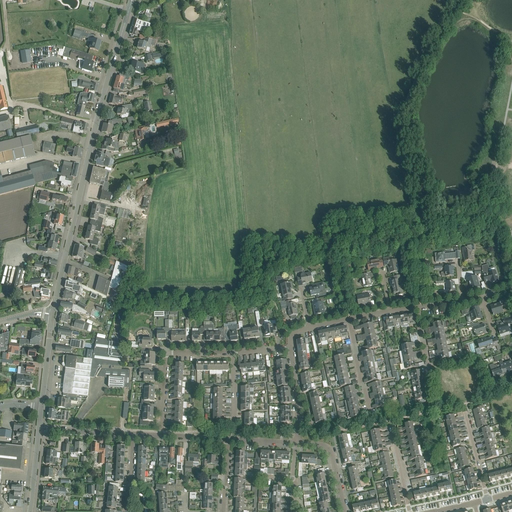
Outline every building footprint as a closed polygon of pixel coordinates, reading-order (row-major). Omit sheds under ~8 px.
[(134,19),(129,34),(135,36),(137,29),(140,30),(145,32),(146,28),(148,29),(149,24),(142,22),(136,20),(134,19)] [(74,30),(72,37),(79,40),(80,36),(82,32),(74,30)] [(90,49),(93,50),(98,51),(101,42),(89,38),(88,42),(91,43),(90,49)] [(156,40),(146,39),(145,43),(139,42),(138,44),(138,43),(137,45),(138,45),(137,48),(146,51),(147,47),(150,48),(151,45),(154,46),(156,40)] [(59,49),(57,55),(58,55),(63,57),(65,48),(63,47),(63,50),(59,49)] [(65,48),(63,57),(77,61),(78,60),(84,62),(83,64),(82,70),(81,70),(86,71),(91,73),(94,65),(91,64),(93,56),(88,55),(65,48)] [(135,73),(139,73),(140,68),(143,69),(144,65),(132,63),(130,70),(135,71),(135,73)] [(117,76),(115,82),(124,85),(125,80),(128,81),(129,77),(123,75),(122,78),(117,76)] [(80,80),(78,86),(89,89),(88,94),(94,95),(95,92),(96,93),(98,85),(93,84),(80,80)] [(124,85),(115,82),(113,88),(123,91),(125,85),(124,85)] [(84,93),(81,101),(86,102),(94,104),(96,96),(94,95),(88,94),(84,93)] [(108,104),(109,104),(114,105),(115,103),(117,103),(117,102),(121,103),(122,98),(117,97),(117,96),(111,95),(108,104)] [(85,106),(79,105),(76,115),(82,117),(85,106)] [(132,105),(126,105),(122,106),(122,109),(122,110),(118,109),(117,114),(122,116),(121,119),(127,118),(128,114),(125,113),(127,109),(132,111),(132,105)] [(0,117),(0,131),(11,129),(8,116),(0,117)] [(178,118),(156,124),(157,128),(179,122),(178,118)] [(101,132),(106,133),(110,134),(112,126),(113,126),(122,125),(121,119),(108,121),(107,125),(103,124),(101,132)] [(87,133),(89,125),(81,123),(76,122),(75,127),(74,128),(73,130),(73,132),(82,134),(83,133),(82,133),(83,132),(87,133)] [(39,132),(38,125),(19,129),(20,136),(39,132)] [(30,136),(16,139),(21,159),(35,155),(30,136)] [(21,159),(16,139),(6,142),(10,161),(21,159)] [(102,149),(113,152),(115,145),(118,146),(119,143),(107,140),(106,143),(103,142),(102,149)] [(0,163),(10,161),(6,142),(0,143),(0,163)] [(50,149),(44,147),(43,147),(42,152),(42,153),(53,155),(56,145),(51,144),(50,149)] [(73,153),(72,157),(80,159),(82,150),(79,149),(80,147),(76,146),(76,148),(74,148),(74,149),(67,147),(66,152),(73,153)] [(95,165),(108,168),(110,159),(104,157),(105,155),(104,155),(101,154),(97,154),(96,157),(95,162),(96,162),(95,165)] [(46,161),(29,166),(31,171),(34,185),(51,180),(46,161)] [(54,163),(46,161),(51,180),(60,178),(61,175),(67,176),(73,177),(76,178),(79,165),(64,162),(61,174),(52,172),(54,163)] [(93,168),(91,176),(105,179),(107,171),(93,168)] [(30,171),(20,174),(24,189),(34,186),(34,185),(31,171),(30,171)] [(20,174),(9,177),(13,191),(24,189),(20,174)] [(59,179),(58,182),(59,182),(59,183),(61,183),(61,186),(65,187),(70,188),(70,187),(71,187),(72,185),(71,184),(72,182),(73,177),(67,176),(66,179),(65,179),(60,178),(60,179),(59,179)] [(105,179),(91,176),(90,183),(102,186),(101,192),(99,200),(110,202),(112,194),(108,193),(108,191),(107,190),(109,183),(104,182),(105,179)] [(9,177),(2,179),(5,193),(6,194),(13,191),(9,177)] [(122,187),(115,197),(117,199),(125,189),(122,187)] [(39,200),(42,201),(47,202),(49,194),(41,192),(39,200)] [(52,200),(67,204),(68,198),(53,195),(52,200)] [(93,206),(91,213),(98,214),(104,215),(106,208),(109,208),(110,206),(106,206),(105,205),(100,204),(99,208),(94,207),(93,206)] [(118,215),(117,219),(120,219),(120,217),(129,219),(131,212),(119,210),(118,215)] [(96,221),(96,224),(102,226),(103,219),(97,218),(98,214),(91,213),(90,219),(96,221)] [(54,224),(56,225),(61,226),(61,224),(62,225),(62,224),(63,222),(62,222),(63,216),(58,215),(57,215),(56,218),(53,217),(52,220),(54,221),(54,224)] [(88,227),(87,233),(94,234),(95,231),(100,232),(101,228),(102,226),(96,224),(95,228),(88,227)] [(50,239),(49,243),(57,244),(57,243),(58,241),(57,241),(58,237),(51,236),(52,234),(54,234),(55,231),(49,230),(48,229),(46,238),(50,239)] [(94,234),(87,233),(85,239),(92,241),(91,245),(97,246),(99,239),(93,238),(94,234)] [(57,244),(49,243),(48,246),(44,245),(44,247),(39,246),(38,251),(46,252),(47,251),(48,249),(55,251),(56,247),(57,247),(57,245),(57,244)] [(84,247),(75,245),(72,257),(81,259),(84,247)] [(467,248),(462,248),(462,250),(463,255),(464,254),(464,261),(473,260),(472,250),(474,250),(474,246),(471,246),(467,246),(467,248)] [(97,252),(87,247),(85,251),(95,256),(97,252)] [(435,254),(435,258),(436,263),(445,262),(445,259),(456,258),(456,259),(460,259),(460,254),(460,252),(455,252),(455,253),(444,254),(444,253),(435,254)] [(381,256),(378,257),(378,260),(367,262),(368,270),(366,271),(367,273),(371,272),(371,270),(384,268),(382,259),(381,256)] [(383,258),(384,261),(385,266),(388,265),(388,266),(389,266),(389,268),(390,273),(399,271),(397,260),(391,261),(390,257),(383,258)] [(44,258),(43,262),(48,263),(48,265),(56,266),(57,261),(49,259),(44,258)] [(109,287),(109,288),(122,291),(125,280),(118,279),(121,269),(127,273),(128,267),(117,262),(111,282),(109,287)] [(485,265),(482,267),(483,276),(484,278),(485,283),(489,282),(488,280),(490,280),(490,281),(491,283),(499,281),(497,276),(496,271),(495,271),(488,274),(485,265)] [(68,275),(77,277),(79,270),(75,269),(75,268),(70,267),(68,275)] [(453,267),(448,267),(445,268),(445,272),(441,272),(442,277),(446,277),(454,276),(453,267)] [(22,286),(26,271),(19,269),(14,289),(22,286)] [(41,274),(40,277),(44,278),(44,279),(47,280),(52,281),(53,278),(53,277),(54,274),(48,272),(49,271),(45,270),(44,275),(41,274)] [(372,274),(372,273),(361,275),(362,279),(359,283),(362,285),(363,285),(364,287),(367,286),(369,288),(371,286),(371,285),(373,283),(371,281),(370,280),(369,278),(370,278),(369,274),(372,274)] [(297,278),(299,286),(306,285),(306,283),(312,282),(311,274),(301,276),(301,277),(297,278)] [(394,294),(397,293),(398,295),(403,294),(401,281),(403,281),(402,275),(394,277),(394,281),(391,281),(394,294)] [(476,281),(478,280),(476,276),(467,279),(467,281),(468,280),(471,289),(478,287),(476,281)] [(99,277),(95,291),(100,293),(107,296),(109,288),(109,287),(111,282),(103,279),(99,277)] [(66,284),(65,289),(66,289),(66,290),(70,291),(81,293),(82,288),(76,286),(77,285),(74,284),(72,283),(67,282),(66,282),(66,284)] [(446,283),(447,292),(455,292),(454,282),(446,283)] [(288,284),(287,284),(281,285),(284,300),(293,298),(291,290),(293,289),(291,283),(288,284)] [(313,285),(313,288),(310,289),(311,296),(316,295),(319,294),(320,294),(319,291),(323,290),(322,283),(313,285)] [(36,288),(35,293),(36,298),(41,298),(49,299),(50,291),(36,288)] [(64,291),(62,299),(67,300),(68,300),(68,299),(75,300),(77,296),(74,294),(70,293),(70,291),(66,290),(65,289),(65,292),(64,291)] [(362,295),(357,296),(359,307),(363,306),(363,305),(371,303),(369,295),(362,296),(362,295)] [(314,311),(315,315),(325,313),(322,302),(327,301),(327,298),(318,299),(318,303),(313,304),(314,309),(315,309),(315,310),(314,311)] [(490,307),(493,315),(503,312),(501,306),(507,304),(505,298),(499,300),(500,304),(490,307)] [(289,316),(290,316),(291,319),(292,320),(297,319),(296,315),(298,315),(298,314),(297,315),(296,307),(295,303),(292,304),(291,301),(285,302),(285,301),(280,302),(281,306),(287,305),(289,316)] [(62,302),(61,308),(73,310),(72,312),(81,313),(85,315),(87,312),(77,306),(73,305),(74,304),(62,302)] [(80,302),(77,306),(85,310),(87,306),(80,302)] [(466,310),(461,312),(463,315),(467,314),(469,313),(470,313),(473,321),(480,319),(480,318),(481,318),(482,317),(482,316),(481,315),(481,314),(480,314),(479,314),(478,310),(479,310),(478,306),(466,310)] [(70,320),(71,316),(65,315),(60,314),(58,322),(64,323),(67,323),(68,320),(70,320)] [(414,314),(407,315),(408,325),(415,324),(414,314)] [(407,315),(400,316),(401,326),(401,328),(408,327),(408,325),(407,315)] [(400,316),(393,317),(394,327),(401,326),(400,316)] [(169,328),(169,320),(169,319),(169,317),(165,317),(165,328),(162,328),(162,332),(157,332),(157,340),(166,339),(166,336),(169,336),(169,328)] [(394,327),(393,317),(386,319),(387,323),(383,324),(385,331),(388,331),(388,328),(394,327)] [(511,331),(510,324),(511,324),(509,318),(502,320),(503,324),(497,326),(500,336),(500,335),(504,333),(505,336),(510,335),(510,332),(511,331),(511,332),(511,331)] [(73,320),(71,327),(74,328),(83,330),(85,323),(76,321),(73,320)] [(263,322),(264,327),(265,332),(264,332),(265,337),(270,336),(270,335),(274,335),(274,332),(277,331),(276,326),(275,320),(268,322),(268,321),(267,320),(264,321),(263,322)] [(430,328),(430,331),(443,328),(446,328),(445,322),(433,324),(434,327),(430,328)] [(364,328),(365,332),(374,330),(373,324),(360,326),(360,329),(364,328)] [(477,335),(477,336),(486,334),(486,332),(484,324),(480,325),(475,327),(474,324),(468,326),(468,329),(473,327),(476,335),(477,335)] [(224,327),(224,336),(230,337),(231,342),(238,341),(237,330),(238,330),(239,330),(239,328),(239,326),(237,326),(237,325),(228,327),(229,332),(228,332),(227,328),(224,327)] [(200,335),(204,335),(204,329),(204,326),(200,326),(200,329),(192,329),(192,336),(192,341),(200,341),(200,335)] [(207,341),(214,341),(214,333),(214,326),(204,326),(204,329),(204,335),(207,335),(207,341)] [(346,326),(339,328),(341,338),(343,337),(348,336),(346,326)] [(221,335),(224,336),(224,327),(222,327),(222,329),(218,329),(218,333),(214,333),(214,341),(221,341),(221,335)] [(258,328),(250,329),(252,338),(255,338),(256,338),(259,337),(259,332),(258,328)] [(339,328),(332,329),(334,339),(341,338),(339,328)] [(58,335),(59,335),(61,335),(61,339),(65,339),(66,336),(69,336),(69,334),(79,336),(79,333),(72,331),(59,329),(58,335)] [(252,338),(250,329),(243,330),(244,335),(245,340),(245,339),(245,340),(246,341),(248,340),(248,339),(252,338)] [(332,329),(325,331),(327,341),(334,339),(332,329)] [(362,336),(362,338),(375,336),(374,330),(365,332),(366,335),(362,336)] [(327,341),(325,331),(318,332),(319,335),(316,336),(316,338),(317,343),(318,345),(321,344),(321,342),(327,341)] [(3,350),(7,351),(9,334),(9,335),(3,336),(0,336),(0,348),(3,349),(3,350)] [(24,345),(24,344),(35,346),(35,345),(39,345),(39,342),(40,342),(40,339),(41,338),(41,337),(41,336),(41,335),(32,334),(31,341),(20,339),(19,345),(24,345)] [(432,340),(433,342),(446,340),(444,334),(435,336),(436,339),(432,340)] [(63,396),(67,397),(67,396),(77,398),(77,395),(85,396),(86,396),(87,396),(88,396),(90,378),(90,377),(94,378),(98,369),(102,366),(122,367),(123,360),(123,356),(125,344),(120,343),(97,338),(96,343),(94,351),(92,360),(84,359),(77,358),(75,376),(65,375),(63,393),(63,396)] [(132,342),(131,348),(145,349),(145,346),(151,346),(152,339),(138,338),(138,343),(132,342)] [(497,348),(497,350),(501,349),(497,339),(491,340),(491,338),(482,341),(482,340),(477,341),(479,349),(486,346),(487,348),(493,346),(494,349),(497,348)] [(70,347),(80,349),(81,341),(71,339),(70,347)] [(297,340),(297,347),(302,346),(302,345),(306,345),(305,339),(297,340)] [(376,341),(367,343),(368,347),(364,347),(365,350),(378,347),(376,341)] [(402,345),(403,351),(412,350),(411,346),(415,346),(415,343),(411,344),(402,345)] [(10,354),(11,354),(11,351),(14,351),(18,351),(19,345),(9,344),(8,354),(10,354)] [(434,352),(435,354),(448,352),(447,346),(438,348),(438,351),(434,352)] [(22,355),(31,356),(36,357),(36,350),(31,350),(22,349),(22,355)] [(84,350),(83,356),(85,356),(84,359),(92,360),(94,351),(84,350)] [(145,355),(145,359),(155,360),(156,353),(152,353),(152,350),(142,350),(141,355),(145,355)] [(360,360),(372,357),(375,356),(374,350),(371,351),(367,352),(362,353),(363,356),(359,357),(360,360)] [(399,352),(401,358),(417,355),(416,353),(413,353),(412,350),(403,351),(399,352)] [(298,353),(299,359),(304,358),(303,357),(307,357),(307,354),(309,354),(309,351),(306,351),(303,351),(303,352),(298,353)] [(334,357),(335,364),(345,362),(344,355),(334,357)] [(403,364),(405,363),(414,362),(414,358),(417,357),(417,355),(401,358),(402,364),(403,364)] [(66,368),(65,375),(75,376),(77,358),(64,356),(64,359),(64,362),(64,364),(63,364),(63,365),(62,365),(62,366),(63,366),(63,367),(64,367),(65,367),(66,368)] [(155,360),(145,359),(145,362),(141,362),(140,368),(151,368),(152,365),(155,365),(155,360)] [(259,368),(259,373),(266,372),(265,368),(264,368),(264,364),(265,364),(265,362),(264,359),(256,360),(256,364),(257,364),(258,369),(259,368)] [(253,373),(259,373),(259,368),(258,369),(257,364),(256,364),(253,364),(252,361),(250,361),(250,365),(251,364),(252,369),(253,369),(253,373)] [(496,365),(490,367),(494,378),(511,371),(511,362),(511,361),(503,364),(502,361),(499,362),(500,367),(497,369),(496,365)] [(241,375),(247,374),(247,370),(246,370),(245,365),(244,365),(241,366),(240,362),(238,362),(238,366),(240,366),(240,371),(241,371),(241,375)] [(247,374),(253,373),(253,369),(252,369),(251,364),(250,365),(247,365),(246,362),(244,362),(244,365),(245,365),(246,370),(247,370),(247,374)] [(304,364),(299,365),(300,371),(305,370),(305,369),(309,369),(308,365),(310,364),(310,362),(308,362),(308,363),(304,363),(304,364)] [(362,371),(375,369),(378,368),(376,362),(374,363),(365,365),(365,368),(361,369),(362,371)] [(405,363),(403,364),(404,370),(419,367),(419,364),(415,365),(414,362),(405,363)] [(21,368),(20,374),(31,376),(31,372),(34,372),(34,366),(30,366),(30,365),(21,364),(21,368)] [(130,371),(122,370),(103,369),(99,376),(98,377),(109,378),(108,388),(124,388),(125,388),(128,388),(128,389),(129,389),(130,371)] [(144,381),(149,381),(154,381),(154,374),(151,373),(151,370),(140,369),(139,376),(144,377),(144,381)] [(410,372),(412,379),(421,378),(420,371),(410,372)] [(301,375),(302,381),(306,380),(306,379),(310,379),(309,373),(306,373),(306,374),(301,375)] [(376,374),(367,376),(368,380),(364,381),(365,383),(369,382),(381,380),(380,374),(376,374)] [(16,386),(30,387),(30,385),(32,385),(32,380),(31,380),(31,378),(23,377),(23,376),(17,375),(16,386)] [(412,379),(413,386),(422,385),(421,378),(412,379)] [(302,381),(303,387),(307,386),(307,385),(311,384),(310,379),(306,379),(306,380),(302,381)] [(372,387),(373,390),(382,388),(381,382),(368,385),(369,388),(372,387)] [(145,389),(145,394),(155,395),(155,388),(149,387),(149,384),(140,384),(140,387),(142,387),(142,389),(145,389)] [(307,386),(303,387),(303,393),(307,392),(308,392),(308,391),(311,390),(311,387),(314,386),(314,384),(311,384),(307,385),(307,386)] [(241,387),(241,393),(246,393),(246,392),(250,392),(250,388),(253,388),(253,385),(250,386),(246,386),(246,387),(241,387)] [(413,386),(414,393),(424,391),(422,385),(413,386)] [(345,391),(346,395),(355,393),(354,387),(342,389),(342,391),(345,391)] [(370,394),(370,397),(383,394),(382,388),(373,390),(374,394),(370,394)] [(309,394),(311,400),(315,399),(315,398),(319,397),(317,391),(314,392),(314,393),(309,394)] [(412,401),(409,401),(409,405),(411,405),(413,405),(419,403),(419,400),(425,398),(424,391),(414,393),(415,400),(412,401)] [(140,404),(150,404),(148,404),(148,401),(154,402),(155,395),(145,394),(144,399),(142,399),(141,404),(140,404)] [(67,396),(67,397),(66,400),(59,399),(58,408),(65,408),(66,403),(71,404),(71,401),(78,402),(78,398),(77,398),(67,396)] [(311,400),(312,406),(317,405),(316,404),(320,403),(319,397),(315,398),(315,399),(311,400)] [(346,407),(349,406),(358,404),(357,399),(348,400),(345,401),(346,407)] [(385,400),(375,402),(376,405),(372,406),(373,409),(386,406),(385,400)] [(312,406),(313,412),(318,411),(318,410),(321,409),(320,403),(316,404),(317,405),(312,406)] [(144,410),(143,414),(153,415),(154,408),(148,407),(148,404),(150,405),(150,404),(140,404),(140,410),(144,410)] [(473,410),(475,416),(483,414),(482,412),(481,409),(483,408),(483,406),(477,407),(477,409),(473,410)] [(313,412),(314,418),(319,417),(319,416),(323,415),(321,409),(318,410),(318,411),(313,412)] [(57,411),(49,410),(48,419),(68,421),(69,412),(62,411),(61,416),(56,415),(57,411)] [(359,410),(350,412),(348,413),(348,414),(347,415),(348,419),(360,416),(359,410)] [(475,416),(476,422),(484,420),(484,418),(483,415),(485,414),(484,412),(482,412),(483,414),(475,416)] [(153,415),(143,414),(143,419),(140,419),(140,425),(149,426),(148,426),(146,426),(147,421),(153,422),(153,415)] [(222,415),(213,415),(213,420),(216,420),(215,425),(225,425),(225,419),(222,419),(222,416),(222,415)] [(319,417),(314,418),(316,424),(321,422),(321,421),(324,421),(323,415),(319,416),(319,417)] [(281,418),(278,418),(278,422),(274,422),(274,426),(284,426),(284,423),(286,423),(291,423),(291,417),(281,418)] [(484,420),(476,422),(478,428),(486,426),(484,421),(486,420),(486,418),(484,418),(484,420)] [(403,431),(406,430),(414,428),(412,422),(405,424),(406,428),(402,429),(403,431)] [(19,431),(19,432),(28,433),(29,425),(20,423),(20,425),(14,424),(13,430),(19,431)] [(479,436),(483,435),(490,433),(489,427),(481,429),(482,433),(479,434),(479,436)] [(404,437),(407,436),(415,434),(414,428),(406,430),(407,434),(403,434),(404,437)] [(0,437),(3,438),(11,439),(11,432),(0,430),(0,437)] [(18,437),(18,439),(27,440),(28,433),(19,432),(19,434),(13,433),(12,436),(18,437)] [(481,442),(485,441),(484,441),(492,439),(490,433),(483,435),(484,439),(480,440),(481,442)] [(405,443),(409,442),(416,440),(415,434),(407,436),(408,439),(405,440),(405,443)] [(339,436),(340,444),(348,442),(347,435),(339,436)] [(12,441),(11,446),(25,448),(26,448),(26,442),(27,442),(27,440),(18,439),(18,441),(12,441)] [(483,448),(486,447),(493,445),(492,439),(484,441),(485,441),(485,445),(482,446),(482,447),(483,448)] [(406,449),(410,448),(417,446),(416,440),(409,442),(409,445),(406,446),(406,449)] [(340,444),(342,450),(350,449),(353,448),(352,445),(349,446),(348,442),(340,444)] [(70,447),(70,453),(82,453),(82,443),(78,443),(78,444),(75,444),(75,443),(75,448),(70,447)] [(91,453),(99,453),(99,464),(104,464),(105,455),(105,449),(98,449),(99,444),(91,444),(91,453)] [(25,448),(11,446),(2,445),(0,445),(0,484),(1,469),(23,471),(25,456),(23,456),(24,450),(25,450),(25,448)] [(484,454),(488,453),(495,451),(493,445),(486,447),(487,451),(483,451),(484,454)] [(408,455),(411,454),(419,452),(417,446),(410,448),(411,451),(407,452),(408,455)] [(168,449),(160,448),(159,457),(159,462),(160,463),(163,463),(163,465),(167,465),(168,458),(168,449)] [(456,458),(458,457),(458,456),(466,454),(464,448),(456,450),(457,455),(455,456),(456,458)] [(342,450),(343,457),(354,455),(354,452),(350,453),(350,449),(342,450)] [(488,453),(489,456),(485,457),(486,460),(497,457),(495,451),(488,453)] [(380,462),(382,462),(381,460),(389,458),(388,452),(380,454),(381,459),(379,460),(380,462)] [(409,461),(415,459),(420,458),(419,452),(411,454),(412,457),(408,458),(409,461)] [(458,464),(460,464),(459,462),(467,460),(466,454),(458,456),(458,457),(459,461),(457,462),(458,464)] [(199,463),(199,462),(199,457),(194,457),(194,455),(189,455),(188,463),(189,463),(188,467),(186,467),(185,473),(191,473),(191,467),(193,466),(193,465),(198,465),(199,463)] [(351,463),(352,466),(358,464),(361,463),(360,461),(355,462),(354,455),(343,457),(342,457),(343,465),(351,463)] [(203,460),(203,468),(206,468),(207,464),(219,465),(219,460),(216,460),(216,459),(215,459),(215,456),(209,456),(208,460),(203,460)] [(310,456),(309,464),(316,465),(316,466),(320,466),(321,460),(317,460),(317,456),(310,456)] [(412,466),(416,465),(423,463),(422,457),(420,458),(415,459),(416,463),(412,464),(412,466)] [(381,468),(383,468),(383,466),(391,464),(389,458),(381,460),(382,462),(382,465),(380,466),(381,468)] [(459,462),(460,464),(460,467),(458,468),(459,470),(461,470),(461,468),(469,466),(467,460),(459,462)] [(414,472),(417,471),(425,469),(423,463),(416,465),(417,469),(413,469),(414,472)] [(349,469),(350,476),(358,475),(356,467),(358,467),(358,464),(352,466),(352,468),(349,469)] [(382,475),(384,474),(384,472),(392,471),(391,464),(383,466),(383,468),(384,472),(382,472),(382,475)] [(44,478),(52,479),(54,479),(54,475),(58,475),(58,476),(62,477),(62,471),(60,471),(60,467),(53,467),(52,470),(45,469),(44,478)] [(417,471),(418,474),(414,475),(415,478),(420,477),(426,475),(425,469),(417,471)] [(384,472),(384,474),(385,478),(383,478),(383,480),(386,480),(385,479),(393,477),(392,471),(384,472)] [(500,472),(494,473),(496,481),(502,479),(500,472)] [(316,476),(317,483),(326,481),(324,474),(316,476)] [(350,476),(352,483),(359,482),(358,475),(350,476)] [(184,492),(184,489),(185,477),(181,477),(181,480),(176,480),(176,486),(175,491),(184,492)] [(204,484),(204,490),(213,491),(213,484),(209,484),(209,481),(203,480),(203,484),(204,484)] [(317,483),(319,489),(327,488),(326,481),(317,483)] [(359,482),(352,483),(353,490),(357,489),(357,492),(364,491),(363,488),(361,488),(359,482)] [(109,483),(108,492),(117,493),(117,492),(117,489),(120,489),(120,487),(119,487),(119,484),(109,483)] [(450,483),(443,484),(445,492),(452,490),(450,483)] [(43,487),(43,494),(49,495),(52,495),(52,497),(58,497),(58,495),(62,495),(62,488),(53,487),(53,488),(43,487)] [(320,496),(329,494),(327,488),(319,489),(320,496)] [(438,488),(432,489),(433,497),(440,495),(440,493),(439,493),(438,488)] [(14,493),(13,493),(12,495),(9,495),(9,500),(21,501),(22,491),(14,491),(14,493)] [(49,495),(43,494),(42,501),(53,502),(57,503),(57,498),(53,498),(49,498),(49,495)] [(318,501),(319,504),(322,503),(327,502),(330,502),(329,494),(320,496),(317,497),(317,500),(318,501)] [(319,504),(320,511),(329,509),(327,502),(322,503),(319,504)] [(506,511),(509,511),(507,503),(500,506),(502,511),(506,511)]
